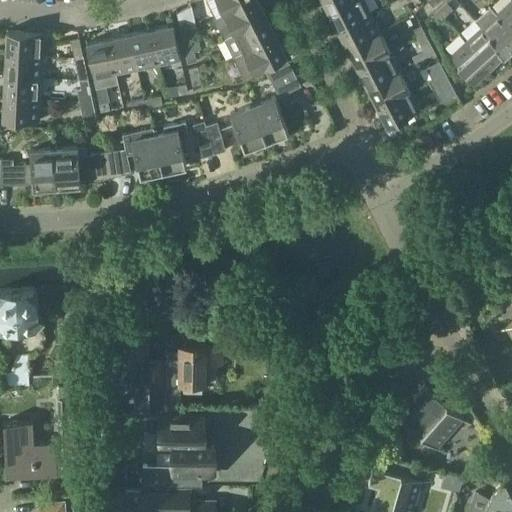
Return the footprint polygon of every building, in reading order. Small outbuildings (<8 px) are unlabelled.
[(224,39),(235,33),(267,17),(258,0),(250,0),(224,13),(214,19),(224,39)] [(217,0),(224,13),(250,0),(217,0)] [(345,0),(323,0),(328,9),(345,0)] [(370,11),(364,0),(345,0),(328,9),(338,28),(370,11)] [(511,0),(498,0),(491,6),(511,28),(511,0)] [(447,2),(440,9),(445,15),(453,8),(447,2)] [(190,31),(196,27),(191,5),(178,12),(177,9),(176,9),(181,33),(190,31)] [(505,52),(511,46),(511,28),(491,6),(491,7),(490,6),(475,20),(480,26),(481,25),(505,52)] [(438,22),(445,15),(440,9),(432,16),(438,22)] [(380,31),(370,11),(338,28),(348,48),(380,31)] [(244,52),(276,35),(267,17),(235,33),(224,39),(233,56),(244,51),(244,52)] [(173,23),(151,28),(159,64),(181,59),(173,23)] [(414,28),(418,36),(425,32),(421,25),(414,28)] [(481,25),(480,26),(467,38),(491,65),(505,52),(481,25)] [(151,28),(130,33),(138,68),(159,64),(151,28)] [(7,30),(6,53),(42,55),(44,32),(7,30)] [(181,33),(183,41),(192,39),(190,31),(181,33)] [(348,48),(358,67),(390,50),(380,31),(348,48)] [(421,44),(429,40),(425,32),(418,36),(421,44)] [(130,33),(109,37),(116,73),(138,68),(130,33)] [(287,56),(276,35),(244,52),(244,51),(233,56),(244,78),(287,56)] [(70,39),(74,56),(83,54),(79,37),(70,39)] [(119,82),(116,73),(109,37),(86,42),(96,87),(119,82)] [(474,81),(491,65),(467,38),(449,54),(474,81)] [(368,86),(400,69),(390,50),(358,67),(368,86)] [(42,55),(6,53),(5,75),(41,77),(42,55)] [(83,54),(74,56),(79,79),(88,79),(83,54)] [(426,67),(431,77),(444,70),(439,60),(426,67)] [(268,73),(279,95),(301,84),(289,62),(268,73)] [(191,77),(199,75),(198,66),(189,68),(191,77)] [(368,86),(377,105),(409,88),(400,69),(368,86)] [(444,70),(431,77),(432,78),(428,80),(440,102),(456,94),(444,70)] [(40,98),(41,77),(5,75),(4,97),(40,98)] [(201,83),(199,75),(191,77),(192,84),(201,83)] [(92,98),(88,79),(79,79),(81,88),(77,89),(80,101),(92,98)] [(186,84),(178,85),(179,94),(188,92),(186,84)] [(420,109),(409,88),(377,105),(388,125),(420,109)] [(144,99),(146,107),(162,104),(161,95),(144,99)] [(275,95),(253,104),(267,141),(289,132),(275,95)] [(40,98),(4,97),(3,119),(39,121),(40,98)] [(96,118),(92,98),(80,101),(84,120),(96,118)] [(144,99),(127,102),(129,111),(146,107),(144,99)] [(108,100),(99,102),(101,110),(110,109),(108,100)] [(267,141),(253,104),(230,112),(244,149),(267,141)] [(165,130),(155,132),(164,171),(187,166),(181,139),(189,137),(186,120),(164,125),(165,130)] [(202,156),(214,153),(206,124),(205,120),(193,124),(202,156)] [(217,121),(206,124),(214,153),(226,149),(217,121)] [(140,177),(164,171),(155,132),(153,126),(122,133),(127,154),(135,152),(140,177)] [(54,147),(57,187),(81,185),(78,156),(86,156),(85,145),(78,146),(54,147)] [(57,187),(54,147),(30,149),(31,163),(13,164),(14,158),(1,157),(0,180),(0,183),(12,184),(32,182),(33,188),(57,187)] [(106,150),(110,176),(121,174),(118,149),(106,150)] [(98,177),(110,176),(106,150),(94,152),(98,177)] [(21,330),(33,330),(43,319),(38,315),(37,300),(38,299),(39,293),(32,288),(27,289),(27,288),(25,289),(8,290),(6,289),(6,290),(0,289),(0,322),(15,337),(21,330)] [(108,347),(108,363),(117,363),(116,376),(136,377),(136,404),(162,405),(163,360),(145,360),(146,332),(117,332),(117,347),(108,347)] [(166,350),(166,408),(181,408),(181,384),(206,384),(206,365),(222,365),(223,345),(180,345),(180,350),(166,350)] [(17,354),(13,364),(11,369),(1,370),(2,385),(29,383),(28,354),(17,354)] [(58,384),(59,397),(76,396),(75,384),(58,384)] [(406,420),(437,447),(463,418),(425,384),(414,397),(421,403),(406,420)] [(143,464),(143,483),(173,484),(173,485),(202,485),(203,473),(212,473),(213,434),(203,434),(203,416),(161,416),(161,440),(173,440),(173,464),(143,464)] [(4,421),(6,462),(19,462),(19,471),(58,470),(57,441),(34,442),(33,420),(4,421)] [(371,505),(394,511),(412,511),(422,479),(417,478),(421,465),(386,455),(383,467),(373,465),(368,481),(378,484),(371,505)] [(463,477),(445,472),(441,486),(459,491),(463,477)] [(511,511),(511,494),(505,481),(502,483),(499,485),(496,488),(493,491),(490,494),(488,497),(487,501),(485,505),(484,509),(484,511),(511,511)] [(126,488),(126,511),(151,511),(213,511),(214,504),(189,504),(189,489),(126,488)] [(64,511),(63,502),(38,503),(38,511),(64,511)]
